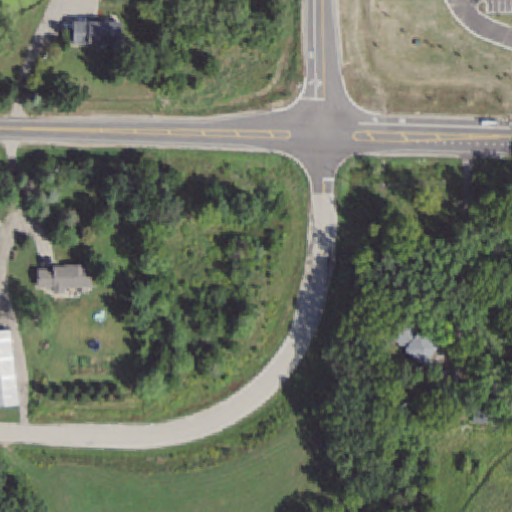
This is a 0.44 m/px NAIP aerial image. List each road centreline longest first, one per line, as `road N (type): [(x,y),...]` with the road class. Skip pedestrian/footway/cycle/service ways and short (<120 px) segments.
road 1 (tertiary): [(0,130),(511,143)]
road 2 (tertiary): [(322,138),(321,0)]
